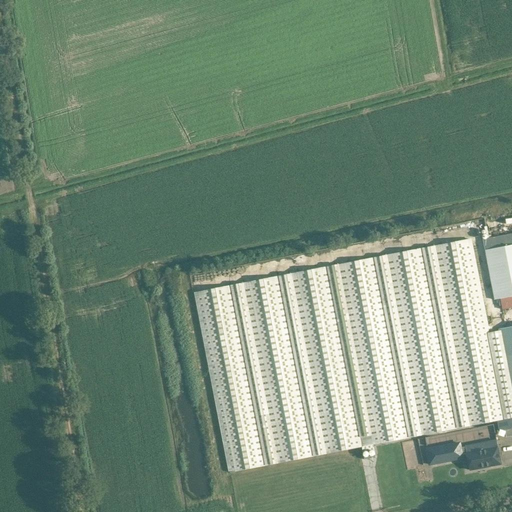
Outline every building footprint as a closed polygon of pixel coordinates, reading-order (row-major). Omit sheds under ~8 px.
[(511,233),(482,239),(494,300),(500,298),(511,296),(511,233)] [(230,473),(373,445),(497,421),(499,431),(511,428),(511,327),(499,330),(499,331),(488,333),(470,239),(338,265),(326,267),(195,293),(230,473)] [(511,296),(500,298),(502,310),(511,307),(511,296)] [(466,450),(466,453),(466,454),(469,470),(500,464),(496,440),(465,446),(466,450)] [(462,455),(466,454),(466,453),(466,450),(461,451),(459,443),(427,450),(429,465),(462,458),(462,455)] [(423,465),(416,467),(419,481),(426,479),(423,465)]
